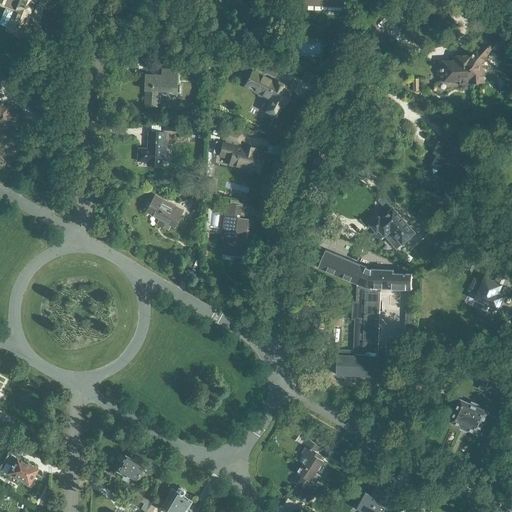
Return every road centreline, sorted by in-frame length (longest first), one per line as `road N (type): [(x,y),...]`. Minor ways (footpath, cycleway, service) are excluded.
road 1 (residential): [(274,362),(271,291),(290,175),(331,94),(412,0)]
road 2 (residential): [(511,504),(281,392)]
road 3 (residential): [(76,248),(90,0)]
road 4 (residential): [(231,456),(194,451),(92,395),(82,381)]
road 5 (residential): [(274,362),(257,340),(133,272)]
road 6 (residential): [(82,381),(128,363),(143,343),(146,294),(133,272)]
road 7 (residential): [(70,511),(82,381)]
road 8 (residential): [(66,249),(30,272),(19,291),(15,312),(27,353)]
